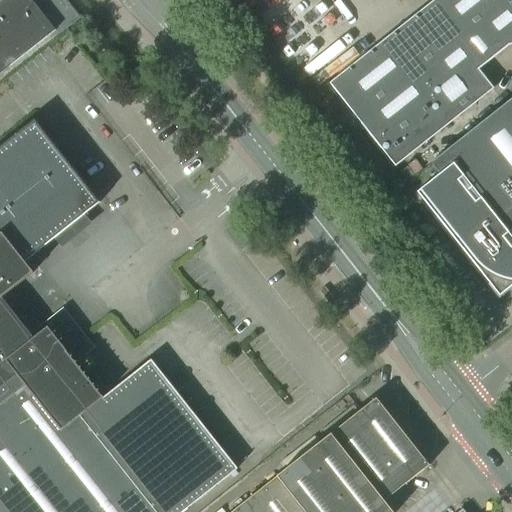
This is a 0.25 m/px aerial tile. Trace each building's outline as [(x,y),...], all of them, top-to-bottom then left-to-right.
[(30,0),(0,0),(0,73),(55,31),(30,0)] [(511,0),(436,0),(329,84),(394,166),(492,90),(477,71),(511,43),(511,0)] [(511,98),(429,164),(438,175),(416,193),(498,297),(511,286),(511,98)] [(0,511),(183,511),(186,510),(186,509),(236,470),(150,361),(102,398),(74,363),(77,361),(59,338),(68,331),(57,316),(44,325),(30,336),(1,299),(32,274),(23,263),(61,233),(76,222),(76,221),(98,203),(33,121),(0,147),(0,511)] [(390,511),(383,502),(428,466),(374,399),(232,511),(390,511)]
